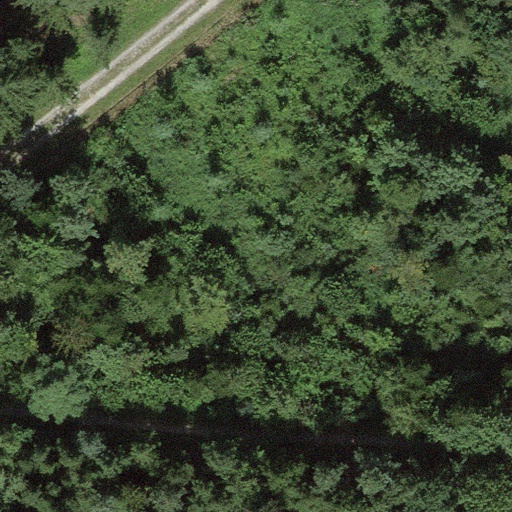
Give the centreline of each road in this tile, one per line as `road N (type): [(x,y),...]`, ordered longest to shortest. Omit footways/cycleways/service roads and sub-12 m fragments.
road 1 (track): [(0,396),(61,394),(391,434),(511,462)]
road 2 (track): [(221,0),(0,169)]
